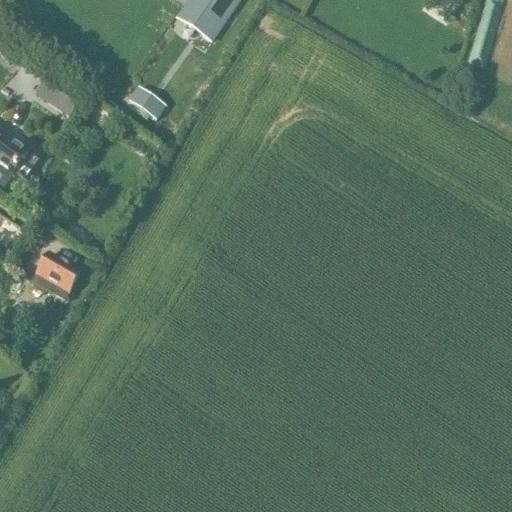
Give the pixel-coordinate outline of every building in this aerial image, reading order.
[(191,0),(177,20),(210,43),(240,0),(191,0)] [(83,98),(49,76),(35,98),(69,119),(83,98)] [(165,109),(138,90),(130,103),(157,121),(165,109)] [(29,156),(9,141),(10,141),(0,133),(0,188),(3,191),(29,156)] [(56,217),(38,206),(31,217),(49,228),(56,217)] [(34,284),(32,287),(63,305),(65,302),(81,275),(49,257),(34,284)]
